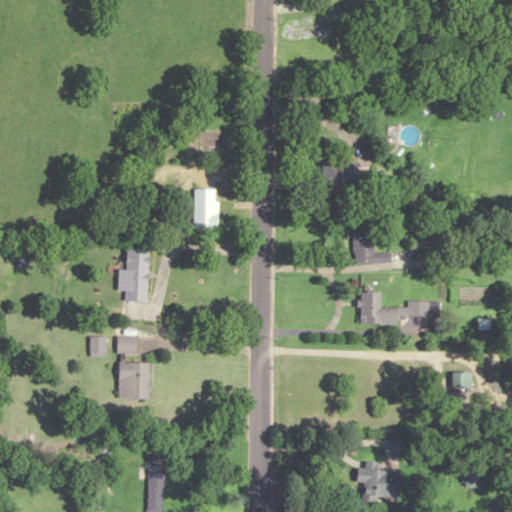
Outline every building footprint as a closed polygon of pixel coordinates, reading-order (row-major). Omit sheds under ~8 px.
[(296,91),(296,103),(328,103),(328,91),(296,91)] [(323,162),(323,190),(360,190),(360,162),(323,162)] [(218,228),(218,188),(194,188),(194,228),(218,228)] [(391,261),(391,252),(374,252),(373,220),(353,220),(354,262),(391,261)] [(150,248),(128,247),(127,269),(120,268),(118,289),(126,289),(126,299),(147,300),(150,248)] [(28,265),(28,254),(18,254),(18,265),(28,265)] [(398,323),(398,316),(431,316),(432,301),(408,300),(408,306),(381,306),(381,290),(360,290),(360,322),(398,323)] [(90,335),(90,355),(106,355),(106,335),(90,335)] [(118,351),(137,351),(137,336),(118,336),(118,351)] [(150,398),(150,361),(120,361),(120,398),(150,398)] [(453,386),(472,386),(472,372),(453,372),(453,386)] [(148,511),(165,511),(165,451),(148,451),(148,511)] [(401,471),(378,469),(378,462),(367,461),(366,468),(359,467),(357,481),(364,481),(362,500),(375,502),(375,495),(398,498),(401,471)] [(463,485),(480,487),(482,469),(465,467),(463,485)]
